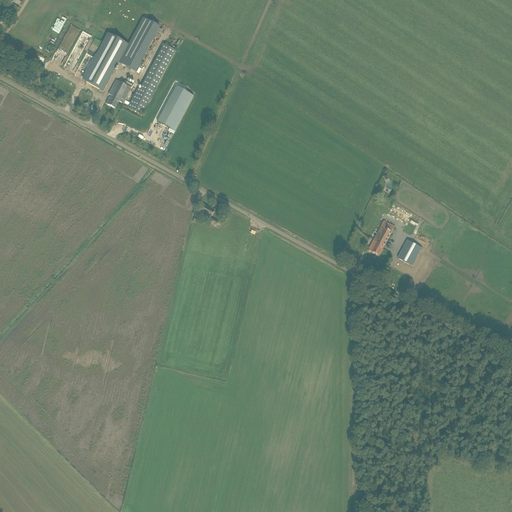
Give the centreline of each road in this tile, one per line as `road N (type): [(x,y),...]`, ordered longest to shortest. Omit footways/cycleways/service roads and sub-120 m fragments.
road 1 (unclassified): [(511,361),(0,77)]
road 2 (track): [(353,511),(356,275)]
